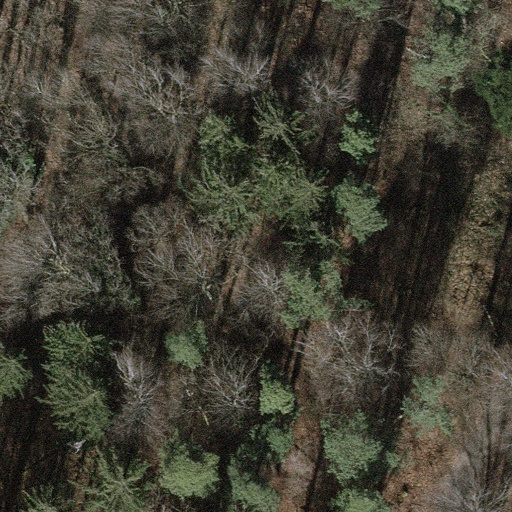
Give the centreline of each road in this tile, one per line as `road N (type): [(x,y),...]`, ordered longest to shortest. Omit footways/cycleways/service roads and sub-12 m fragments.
road 1 (track): [(200,511),(312,301),(511,48)]
road 2 (track): [(452,511),(511,389)]
